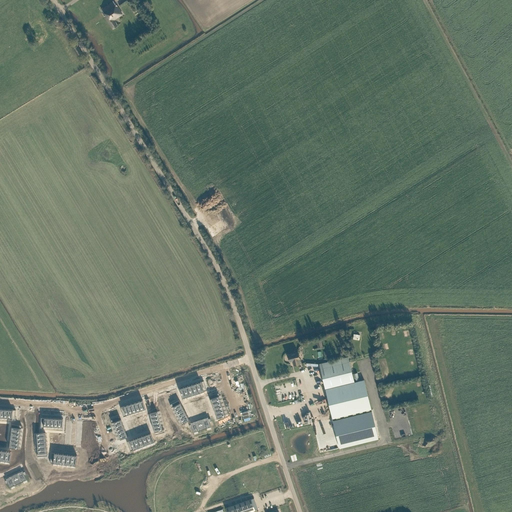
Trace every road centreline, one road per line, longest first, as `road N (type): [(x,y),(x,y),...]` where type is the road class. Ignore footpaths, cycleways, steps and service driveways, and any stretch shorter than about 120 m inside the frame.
road 1 (unclassified): [(250,357),(224,283),(53,0)]
road 2 (residential): [(0,401),(96,405),(250,357)]
